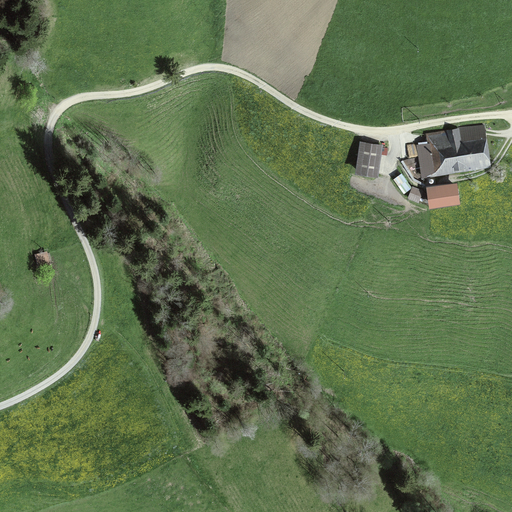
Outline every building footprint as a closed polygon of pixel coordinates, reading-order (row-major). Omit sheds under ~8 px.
[(422,178),(491,167),(484,125),(425,135),(427,145),(417,146),(422,178)] [(383,146),(360,143),(355,174),(377,178),(383,146)] [(458,183),(426,187),(429,209),(461,205),(458,183)] [(412,186),(410,197),(419,200),(422,188),(412,186)] [(35,252),(41,268),(53,263),(46,247),(35,252)]
